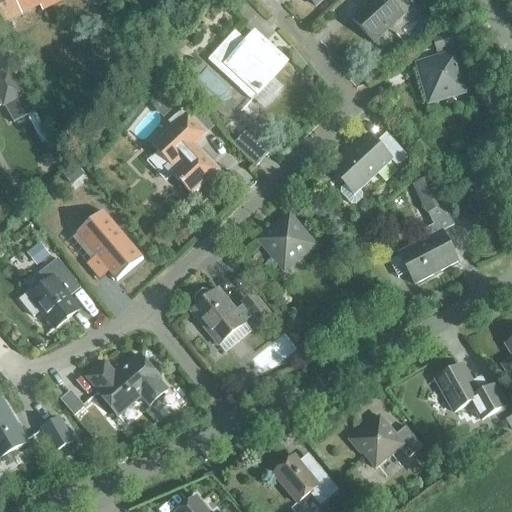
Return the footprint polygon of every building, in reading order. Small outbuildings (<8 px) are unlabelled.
[(0,0),(0,43),(13,35),(8,21),(43,9),(38,0),(0,0)] [(352,21),(373,44),(401,18),(385,0),(368,0),(371,3),(352,21)] [(433,39),(437,55),(461,48),(457,32),(433,39)] [(251,102),(287,64),(254,34),(239,50),(228,40),(208,62),(251,102)] [(418,67),(429,104),(466,93),(455,56),(418,67)] [(0,94),(14,125),(33,116),(12,72),(0,77),(0,94)] [(208,180),(211,183),(220,176),(217,172),(194,147),(206,136),(184,112),(170,125),(174,129),(152,149),(175,173),(172,177),(190,197),(208,180)] [(232,147),(256,168),(268,155),(244,133),(232,147)] [(397,169),(408,159),(386,136),(375,145),(367,137),(330,171),(345,187),(341,190),(340,195),(350,206),(355,206),(361,200),(362,196),(359,192),(391,163),(397,169)] [(441,234),(453,228),(430,180),(414,187),(402,194),(420,228),(432,222),(434,227),(425,231),(430,240),(399,256),(400,258),(390,263),(398,278),(408,273),(414,286),(457,264),(441,234)] [(103,213),(77,235),(96,258),(87,266),(100,281),(109,273),(117,282),(143,261),(103,213)] [(261,243),(284,271),(312,248),(289,220),(261,243)] [(54,331),(79,311),(65,293),(76,284),(57,261),(38,276),(46,286),(32,297),(30,294),(23,299),(36,316),(39,313),(54,331)] [(243,306),(235,313),(217,292),(210,297),(207,293),(202,293),(195,298),(194,303),(198,308),(191,313),(219,347),(245,326),(244,324),(252,317),(258,325),(269,316),(253,296),(242,305),(243,306)] [(511,341),(506,345),(511,355),(511,358),(500,366),(511,384),(511,383),(511,341)] [(149,407),(166,393),(138,357),(115,378),(104,365),(87,380),(117,418),(141,398),(149,407)] [(478,397),(461,367),(435,381),(454,415),(471,405),(481,422),(506,408),(494,387),(478,397)] [(61,402),(74,417),(83,409),(70,394),(61,402)] [(0,403),(0,460),(27,445),(2,403),(0,403)] [(405,428),(395,437),(379,418),(363,433),(361,431),(348,442),(360,456),(361,455),(375,471),(399,451),(407,461),(422,449),(405,428)] [(42,431),(55,454),(72,444),(59,421),(42,431)] [(320,471),(311,479),(294,459),(273,477),(297,505),(309,495),(320,508),(338,493),(320,471)] [(205,511),(196,500),(180,511),(205,511)]
